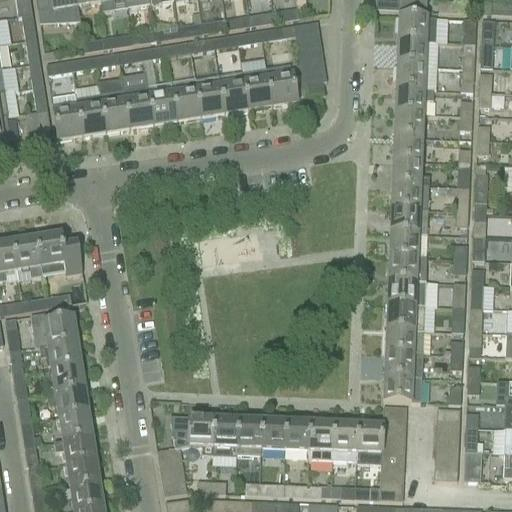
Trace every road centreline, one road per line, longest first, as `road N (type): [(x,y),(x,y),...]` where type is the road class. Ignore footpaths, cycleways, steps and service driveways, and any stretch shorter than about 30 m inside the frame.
road 1 (unclassified): [(90,189),(326,143),(345,121),(354,0)]
road 2 (unclassified): [(149,511),(90,189)]
road 3 (unclassified): [(0,393),(19,511)]
